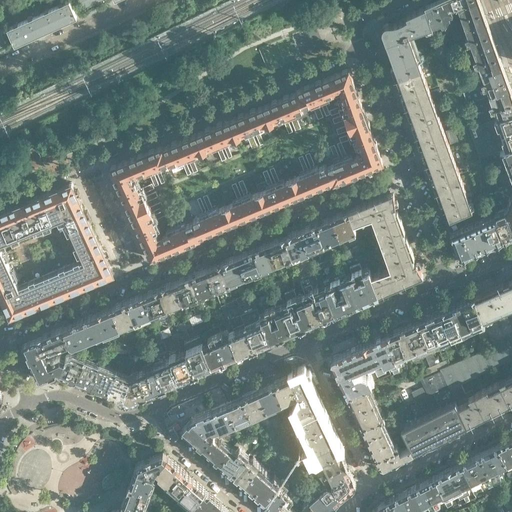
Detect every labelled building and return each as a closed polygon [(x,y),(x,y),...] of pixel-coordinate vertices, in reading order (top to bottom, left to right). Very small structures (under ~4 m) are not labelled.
[(76,15),(75,11),(69,0),(68,0),(38,14),(45,29),(76,15)] [(94,3),(92,0),(78,0),(82,8),(94,3)] [(452,13),(451,8),(450,5),(448,0),(436,0),(436,1),(444,23),(447,22),(445,17),(449,16),(449,14),(452,13)] [(482,9),(479,0),(471,0),(460,4),(464,15),(482,9)] [(444,23),(436,1),(425,6),(431,23),(440,19),(442,24),(444,23)] [(423,74),(409,34),(432,26),(431,23),(425,6),(406,14),(407,17),(404,19),(403,19),(402,20),(400,21),(399,21),(397,22),(395,23),(393,23),(391,23),(389,23),(388,23),(387,24),(386,24),(385,24),(384,25),(383,26),(382,27),(382,28),(382,29),(382,30),(382,31),(382,32),(394,64),(390,66),(397,84),(423,74)] [(486,20),(482,9),(464,15),(468,27),(486,20)] [(45,29),(38,14),(7,28),(15,43),(45,29)] [(490,31),(486,20),(468,27),(470,34),(465,37),(466,40),(490,31)] [(494,42),(490,31),(466,40),(467,43),(473,41),(476,49),(494,42)] [(452,60),(447,46),(446,42),(442,44),(448,61),(452,60)] [(498,53),(495,44),(494,42),(476,49),(478,57),(473,59),(474,62),(498,53)] [(502,65),(500,57),(498,53),(474,62),(475,65),(481,63),(484,71),(502,65)] [(506,76),(502,65),(484,71),(486,79),(481,81),(482,85),(506,76)] [(355,84),(349,67),(347,68),(346,67),(342,69),(342,70),(328,76),(334,89),(339,87),(340,89),(355,84)] [(433,101),(423,74),(397,84),(399,89),(402,88),(404,93),(401,94),(407,111),(433,101)] [(322,95),(333,91),(334,90),(334,89),(328,76),(321,79),(319,78),(315,80),(315,81),(309,84),(308,83),(303,85),(303,86),(295,90),(296,91),(302,106),(323,97),(322,95)] [(510,87),(506,76),(482,85),(483,88),(489,86),(492,94),(510,87)] [(465,88),(480,85),(478,77),(463,80),(465,88)] [(360,99),(357,91),(358,89),(356,86),(355,85),(355,84),(340,89),(340,90),(341,94),(339,95),(342,103),(349,100),(350,102),(360,99)] [(511,99),(511,91),(510,87),(492,94),(491,94),(494,102),(488,104),(489,107),(511,99)] [(303,108),(302,106),(296,91),(288,94),(287,94),(283,95),(283,97),(276,99),(275,99),(271,100),(271,102),(263,105),(270,121),(303,108)] [(367,118),(367,117),(364,111),(365,110),(364,106),(362,105),(360,99),(350,102),(349,100),(342,103),(344,107),(342,108),(346,119),(352,135),(354,134),(355,138),(362,136),(361,134),(371,130),(370,125),(370,124),(368,119),(367,118)] [(511,99),(489,107),(491,110),(496,108),(499,116),(511,111),(511,99)] [(443,128),(433,101),(407,111),(409,117),(412,116),(414,121),(411,122),(416,137),(443,128)] [(270,121),(263,105),(255,108),(254,108),(250,109),(249,110),(243,113),(242,112),(238,114),(237,115),(230,119),(236,135),(270,121)] [(511,144),(511,111),(499,116),(468,127),(471,137),(478,134),(476,130),(481,128),(487,145),(484,146),(487,154),(499,149),(511,144)] [(236,135),(230,119),(222,122),(220,121),(217,123),(216,124),(210,127),(208,126),(205,128),(204,129),(196,132),(203,149),(236,135)] [(458,141),(453,127),(446,130),(450,143),(458,141)] [(452,155),(443,128),(416,137),(419,146),(423,144),(425,149),(421,150),(426,164),(452,155)] [(377,143),(376,139),(374,138),(371,130),(361,134),(362,136),(355,138),(358,147),(360,146),(362,150),(362,151),(363,150),(377,146),(376,144),(377,143)] [(203,149),(196,132),(188,136),(187,135),(183,137),(183,138),(176,141),(175,140),(171,142),(171,143),(163,146),(169,161),(170,163),(203,149)] [(169,161),(163,146),(162,144),(154,148),(153,147),(149,149),(148,150),(143,152),(141,152),(137,153),(137,155),(129,158),(135,171),(135,172),(136,172),(147,168),(148,169),(169,161)] [(511,157),(511,144),(499,149),(502,156),(504,155),(506,159),(511,157)] [(383,162),(377,146),(363,150),(364,153),(361,155),(367,168),(375,165),(376,165),(380,164),(381,163),(383,162)] [(367,168),(361,155),(361,154),(360,154),(348,159),(347,157),(326,165),(332,180),(333,182),(341,179),(342,179),(346,178),(347,176),(353,174),(354,174),(358,173),(358,172),(367,168)] [(489,166),(485,154),(479,156),(483,168),(489,166)] [(462,181),(452,155),(426,164),(430,174),(433,173),(435,177),(431,179),(436,191),(462,181)] [(511,169),(511,157),(506,159),(503,160),(506,167),(509,166),(510,170),(511,169)] [(135,171),(129,158),(116,163),(115,163),(111,164),(110,166),(109,166),(116,182),(131,176),(130,175),(129,173),(135,171)] [(332,180),(326,165),(325,164),(292,177),(299,194),(307,191),(308,191),(312,190),(313,188),(319,186),(320,186),(324,185),(325,183),(332,180)] [(493,177),(489,166),(483,168),(488,179),(493,177)] [(154,216),(147,201),(142,191),(140,192),(135,179),(133,180),(131,176),(116,182),(117,183),(116,185),(118,188),(119,189),(125,202),(125,204),(127,208),(128,208),(131,215),(131,217),(133,221),(134,221),(137,227),(153,220),(152,217),(154,216)] [(299,194),(292,177),(259,191),(266,208),(274,204),(275,205),(279,203),(279,202),(286,199),(287,200),(291,198),(291,197),(299,194)] [(498,188),(493,177),(488,179),(492,190),(498,188)] [(0,210),(0,293),(10,315),(114,272),(72,181),(0,210)] [(472,208),(462,181),(436,191),(440,202),(443,201),(445,206),(446,210),(444,212),(443,212),(446,219),(456,215),(467,210),(472,208)] [(401,219),(397,209),(395,209),(394,204),(395,204),(393,190),(390,191),(387,193),(386,192),(348,208),(353,222),(371,215),(377,230),(401,219)] [(266,208),(259,191),(226,205),(233,221),(240,218),(242,219),(246,217),(246,216),(252,213),(254,214),(257,212),(258,211),(266,208)] [(511,195),(510,194),(505,206),(503,206),(511,226),(511,195)] [(233,221),(226,205),(193,218),(193,220),(200,235),(207,232),(208,232),(212,231),(213,229),(219,227),(220,227),(224,226),(225,224),(233,221)] [(503,238),(492,210),(490,206),(487,207),(489,214),(491,215),(483,218),(493,243),(493,242),(496,241),(497,241),(497,242),(500,241),(500,240),(503,238)] [(511,226),(503,206),(492,210),(503,238),(504,238),(504,237),(506,236),(506,237),(507,236),(511,233),(511,226)] [(477,213),(475,207),(472,208),(467,210),(468,214),(469,216),(477,213)] [(356,230),(353,222),(348,208),(332,215),(341,236),(356,230)] [(458,219),(468,214),(467,210),(456,215),(458,219)] [(341,236),(332,215),(316,221),(325,243),(327,246),(334,243),(332,240),(341,236)] [(470,252),(461,228),(457,230),(455,224),(459,222),(458,219),(456,215),(446,219),(459,255),(461,256),(462,256),(470,252)] [(493,243),(483,218),(472,223),(482,247),(485,246),(486,247),(489,246),(488,245),(489,244),(492,242),(492,243),(493,243)] [(410,245),(406,235),(405,235),(403,230),(405,230),(401,219),(377,230),(386,256),(410,245)] [(158,234),(156,230),(158,229),(153,220),(137,227),(140,235),(140,236),(141,240),(143,240),(143,242),(157,236),(157,235),(158,234)] [(200,237),(200,235),(193,220),(172,229),(173,231),(161,235),(161,237),(167,251),(175,247),(176,248),(180,246),(180,245),(186,242),(188,243),(191,241),(192,240),(200,237)] [(325,243),(316,221),(301,228),(309,249),(325,243)] [(482,247),(472,223),(461,228),(470,252),(471,252),(474,250),(475,250),(475,251),(478,250),(478,249),(482,247)] [(309,249),(301,228),(285,234),(294,255),(309,249)] [(294,255),(285,234),(269,241),(277,260),(286,257),(287,259),(294,256),(294,255)] [(167,251),(161,237),(158,238),(157,236),(143,242),(151,257),(153,256),(154,257),(158,255),(158,254),(167,251)] [(277,260),(269,241),(253,247),(263,269),(270,266),(268,264),(277,260)] [(423,273),(416,260),(414,261),(413,256),(414,256),(410,245),(386,256),(390,265),(371,274),(378,292),(417,275),(420,274),(423,273)] [(263,269),(253,247),(238,254),(246,273),(254,270),(255,272),(263,269)] [(246,273),(238,254),(222,260),(231,282),(238,279),(237,277),(246,273)] [(231,282),(222,260),(206,267),(214,286),(223,283),(224,285),(231,282)] [(378,292),(371,274),(368,267),(361,270),(358,263),(353,265),(359,279),(362,278),(364,282),(361,283),(367,297),(378,292)] [(358,284),(357,280),(359,279),(353,265),(349,267),(352,275),(346,277),(356,302),(367,297),(361,283),(358,284)] [(214,286),(206,267),(190,273),(199,295),(206,292),(205,290),(214,286)] [(199,295),(190,273),(175,280),(183,299),(191,295),(192,298),(199,295)] [(356,302),(346,277),(340,280),(336,273),(332,275),(337,288),(340,287),(342,291),(339,292),(345,306),(356,302)] [(337,293),(335,289),(337,288),(332,275),(327,277),(330,284),(324,287),(335,311),(345,306),(339,292),(337,293)] [(335,311),(324,287),(321,279),(316,282),(313,276),(307,278),(309,282),(316,298),(318,296),(320,301),(318,302),(324,316),(335,311)] [(460,385),(511,358),(511,278),(503,282),(473,295),(486,327),(493,344),(449,363),(439,367),(447,384),(458,406),(465,403),(462,396),(464,395),(463,393),(460,385)] [(183,299),(175,280),(159,286),(168,308),(175,305),(174,303),(183,299)] [(315,303),(313,299),(316,298),(309,282),(305,284),(306,286),(299,289),(302,296),(313,320),(324,316),(318,302),(315,303)] [(168,308),(159,286),(143,293),(151,312),(160,308),(161,311),(168,308)] [(313,320),(302,296),(296,299),(292,289),(287,291),(294,307),(297,306),(299,310),(296,311),(302,325),(313,320)] [(293,312),(291,308),(294,307),(287,291),(282,293),(287,303),(281,306),(291,330),(302,325),(296,311),(293,312)] [(151,312),(143,293),(127,299),(136,321),(143,318),(142,316),(151,312)] [(486,327),(473,295),(462,299),(472,324),(478,322),(481,330),(486,327)] [(136,321),(127,299),(111,306),(119,325),(128,321),(129,324),(136,321)] [(291,330),(281,306),(274,308),(270,299),(265,301),(272,316),(275,315),(277,319),(274,321),(280,335),(291,330)] [(472,324),(462,299),(451,304),(464,337),(469,335),(466,327),(472,324)] [(272,322),(270,318),(272,316),(265,301),(261,303),(265,312),(259,315),(269,339),(280,335),(274,321),(272,322)] [(464,337),(451,304),(440,309),(450,334),(456,331),(459,339),(464,337)] [(221,317),(238,309),(236,305),(229,308),(224,310),(219,312),(221,317)] [(119,325),(111,306),(96,312),(104,331),(105,334),(112,331),(111,329),(119,325)] [(269,339),(259,315),(256,308),(240,314),(245,327),(253,346),(261,343),(263,344),(265,343),(265,341),(269,339)] [(450,334),(440,309),(429,314),(442,347),(447,344),(444,337),(450,334)] [(104,331),(96,312),(80,319),(87,337),(90,336),(90,337),(104,331)] [(442,347),(429,314),(419,318),(428,344),(434,341),(437,349),(442,347)] [(253,346),(245,327),(234,332),(233,329),(235,328),(231,318),(223,322),(229,334),(237,353),(241,351),(241,352),(242,351),(243,352),(245,351),(246,350),(248,349),(249,348),(250,348),(250,347),(252,346),(252,347),(253,346)] [(428,344),(419,318),(408,323),(420,356),(425,367),(427,374),(438,369),(438,368),(436,363),(428,344)] [(88,338),(87,337),(80,319),(64,325),(70,341),(71,343),(74,344),(88,338)] [(420,356),(408,323),(397,328),(407,353),(413,350),(416,358),(420,356)] [(70,341),(64,325),(36,337),(42,350),(43,350),(58,343),(59,345),(70,341)] [(237,353),(229,334),(222,337),(217,326),(211,329),(224,359),(225,359),(225,358),(228,357),(237,353)] [(407,353),(397,328),(386,332),(386,333),(399,365),(404,363),(401,356),(407,353)] [(224,359),(211,329),(205,332),(209,342),(203,345),(211,364),(220,361),(220,360),(223,359),(224,359)] [(399,365),(386,333),(374,338),(384,360),(390,358),(394,367),(399,365)] [(46,357),(43,350),(42,350),(36,337),(22,342),(33,366),(47,360),(46,357)] [(384,360),(374,338),(359,344),(367,362),(375,359),(379,368),(383,366),(382,365),(385,363),(384,360)] [(130,351),(127,344),(108,342),(111,350),(112,350),(120,351),(128,352),(130,351)] [(211,364),(203,345),(202,342),(185,349),(195,372),(203,368),(204,369),(206,368),(206,367),(211,364)] [(367,362),(359,344),(355,346),(354,345),(351,346),(352,347),(344,351),(352,368),(353,368),(367,362)] [(195,372),(185,349),(168,356),(169,357),(178,379),(183,377),(185,377),(187,376),(187,375),(195,372)] [(354,374),(352,368),(344,351),(332,356),(331,356),(330,356),(330,357),(329,357),(329,358),(330,358),(330,359),(331,359),(341,381),(355,375),(354,374)] [(83,358),(71,353),(69,353),(67,354),(64,360),(60,371),(68,375),(75,377),(83,358)] [(60,371),(64,360),(60,358),(58,355),(52,357),(51,355),(46,357),(47,360),(33,366),(39,379),(56,371),(56,370),(60,371)] [(178,379),(169,357),(164,359),(164,361),(161,363),(160,360),(153,363),(163,386),(170,383),(170,382),(178,379)] [(91,384),(99,365),(83,358),(75,377),(75,378),(75,377),(87,382),(90,383),(90,384),(91,384)] [(449,363),(446,358),(436,363),(438,368),(439,367),(449,363)] [(163,386),(153,363),(146,366),(147,369),(144,370),(143,368),(138,371),(138,373),(147,392),(148,392),(147,392),(151,390),(151,391),(156,389),(163,386)] [(107,391),(115,371),(99,365),(91,384),(92,384),(95,385),(95,386),(107,391)] [(511,368),(509,369),(508,369),(508,370),(507,371),(506,372),(506,373),(506,374),(506,375),(506,376),(507,377),(486,387),(497,410),(504,406),(503,404),(508,402),(509,404),(511,402),(511,368)] [(320,407),(303,371),(304,371),(303,371),(302,369),(290,374),(297,390),(300,398),(297,400),(295,403),(302,416),(320,407)] [(122,396),(129,380),(128,377),(115,371),(107,391),(114,394),(119,395),(122,396)] [(367,384),(372,382),(369,375),(367,376),(367,375),(360,373),(359,374),(358,372),(354,374),(355,375),(341,381),(344,386),(342,386),(344,389),(345,389),(347,393),(367,384)] [(147,392),(138,373),(128,377),(129,380),(122,396),(122,397),(123,397),(127,399),(128,399),(129,399),(129,400),(130,400),(138,396),(139,395),(140,395),(147,392)] [(297,390),(290,374),(285,376),(281,378),(278,379),(275,381),(274,381),(282,399),(295,394),(297,390)] [(282,399),(274,381),(258,388),(266,406),(282,399)] [(375,400),(367,384),(347,393),(355,409),(375,400)] [(467,425),(458,406),(447,384),(433,390),(441,407),(453,431),(453,430),(453,429),(456,427),(457,429),(467,425)] [(497,410),(486,387),(473,393),(471,389),(463,393),(464,395),(462,396),(465,403),(458,406),(467,425),(474,421),(473,419),(489,411),(490,413),(497,410)] [(266,406),(258,388),(243,394),(251,413),(266,406)] [(251,413),(243,394),(227,401),(235,420),(251,413)] [(382,414),(375,400),(355,409),(362,424),(382,414)] [(235,420),(227,401),(211,408),(219,426),(219,427),(235,420)] [(320,407),(302,416),(301,416),(304,424),(302,425),(306,433),(328,423),(320,407)] [(453,431),(441,407),(428,414),(440,438),(449,434),(453,431)] [(219,426),(211,408),(206,411),(205,411),(204,411),(191,417),(205,429),(211,427),(213,428),(219,426)] [(385,426),(381,420),(383,419),(384,416),(383,414),(382,414),(362,424),(367,435),(385,426)] [(440,438),(428,414),(414,420),(426,444),(427,444),(426,442),(429,441),(431,443),(440,438)] [(212,435),(205,429),(191,417),(182,428),(197,441),(197,440),(201,445),(202,446),(212,435)] [(274,424),(272,420),(272,418),(256,425),(260,434),(275,427),(274,424)] [(426,444),(414,420),(401,427),(409,445),(413,452),(422,447),(426,444)] [(335,439),(331,429),(328,423),(306,433),(310,442),(312,441),(316,448),(335,439)] [(283,426),(280,427),(277,428),(278,431),(284,444),(290,441),(283,426)] [(390,437),(385,426),(367,435),(372,446),(390,437)] [(260,440),(269,430),(273,433),(278,431),(277,428),(276,429),(275,427),(260,434),(255,436),(260,440)] [(243,437),(239,429),(235,431),(236,435),(238,440),(243,437)] [(213,433),(212,435),(202,446),(220,461),(230,448),(213,433)] [(511,458),(511,435),(497,443),(506,461),(511,458)] [(377,456),(398,446),(396,442),(393,444),(390,437),(372,446),(377,456)] [(340,449),(335,439),(316,448),(311,450),(313,454),(315,453),(318,451),(321,458),(340,449)] [(297,457),(290,441),(284,444),(291,459),(297,457)] [(506,461),(497,443),(488,447),(499,469),(503,466),(502,463),(506,461)] [(384,466),(413,452),(409,445),(400,449),(398,446),(377,456),(381,465),(384,466)] [(233,472),(246,456),(247,455),(238,447),(235,451),(231,448),(230,448),(220,461),(233,472)] [(499,469),(488,447),(485,449),(485,450),(480,452),(479,452),(488,470),(493,468),(494,471),(499,469)] [(321,472),(346,460),(340,449),(321,458),(325,466),(322,467),(321,466),(318,468),(321,472)] [(154,469),(167,455),(163,452),(164,451),(163,451),(162,451),(163,451),(162,451),(161,452),(158,453),(159,453),(153,455),(137,462),(136,462),(136,463),(136,464),(135,466),(135,465),(134,468),(153,475),(155,469),(154,469)] [(488,470),(479,452),(474,455),(474,454),(470,456),(481,477),(486,475),(484,472),(488,470)] [(166,482),(180,466),(175,461),(174,461),(168,456),(168,455),(167,454),(167,455),(154,469),(155,469),(158,472),(158,474),(166,482)] [(243,481),(260,462),(253,456),(250,459),(246,456),(233,472),(243,481)] [(481,477),(470,456),(467,458),(462,461),(462,460),(461,461),(462,461),(471,479),(475,476),(477,480),(481,477)] [(351,471),(346,460),(321,472),(323,476),(325,475),(325,474),(328,473),(332,480),(351,471)] [(471,479),(462,461),(456,464),(453,465),(464,488),(469,486),(466,481),(471,479)] [(254,490),(267,475),(264,472),(267,468),(260,462),(243,481),(254,490)] [(464,488),(453,465),(452,465),(453,466),(449,467),(444,470),(453,488),(457,486),(460,490),(464,488)] [(179,493),(193,477),(180,466),(166,482),(179,493)] [(147,491),(153,475),(134,468),(133,472),(128,484),(147,491)] [(453,488),(444,470),(439,472),(438,473),(435,474),(443,490),(447,498),(451,496),(449,490),(453,488)] [(355,484),(356,481),(351,471),(332,480),(331,483),(342,496),(355,484)] [(511,477),(511,472),(503,476),(505,481),(511,477)] [(264,500),(281,480),(274,474),(271,478),(267,475),(254,490),(264,500)] [(443,490),(435,474),(428,477),(428,478),(424,480),(424,479),(424,480),(435,503),(440,500),(437,493),(443,490)] [(113,482),(111,478),(110,475),(109,475),(107,475),(104,485),(105,486),(105,487),(106,487),(112,484),(113,482)] [(505,481),(503,476),(494,481),(496,486),(505,481)] [(179,493),(191,504),(205,488),(193,477),(179,493)] [(273,507),(287,491),(284,489),(289,483),(283,478),(281,480),(264,500),(273,507)] [(435,503),(424,480),(423,480),(424,480),(419,482),(413,485),(421,501),(427,498),(430,505),(435,503)] [(342,496),(331,483),(326,481),(321,486),(319,483),(320,483),(318,481),(315,484),(332,504),(342,496)] [(496,486),(494,481),(485,485),(487,490),(496,486)] [(141,507),(147,491),(128,484),(124,496),(123,500),(122,499),(122,500),(141,507)] [(323,511),(332,504),(315,484),(311,487),(312,489),(313,489),(315,491),(309,497),(322,511),(323,511)] [(421,501),(413,485),(407,488),(403,490),(402,490),(413,511),(416,511),(419,511),(416,504),(421,501)] [(487,490),(485,485),(476,490),(479,495),(487,490)] [(201,511),(215,497),(205,488),(191,504),(194,506),(188,511),(197,511),(199,510),(201,511)] [(292,511),(296,508),(289,502),(293,497),(293,495),(288,490),(287,491),(273,507),(278,511),(292,511)] [(413,511),(402,490),(402,491),(398,493),(392,496),(399,511),(406,509),(407,511),(413,511)] [(399,511),(392,496),(385,499),(381,501),(386,511),(399,511)] [(219,511),(225,505),(215,497),(201,511),(219,511)] [(322,511),(309,497),(302,502),(305,506),(300,511),(301,511),(322,511)] [(141,511),(139,511),(141,507),(122,500),(120,507),(119,507),(115,509),(116,511),(141,511)] [(386,511),(381,501),(380,502),(378,504),(372,509),(373,511),(386,511)] [(479,507),(476,502),(467,507),(470,511),(479,507)]
